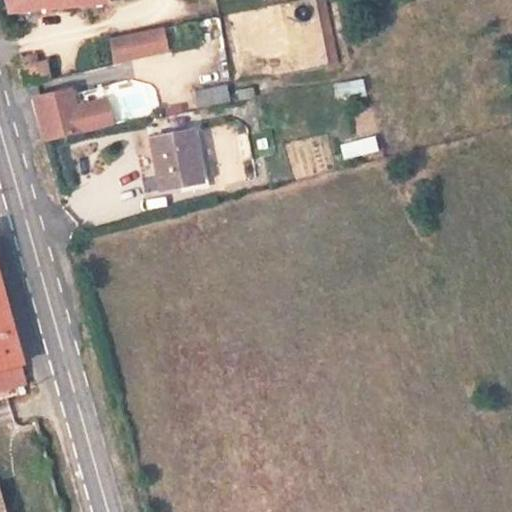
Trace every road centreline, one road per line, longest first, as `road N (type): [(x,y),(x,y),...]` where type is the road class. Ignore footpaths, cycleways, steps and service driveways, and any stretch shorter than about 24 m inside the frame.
road 1 (secondary): [(110,511),(0,112)]
road 2 (unknown): [(0,47),(187,10)]
